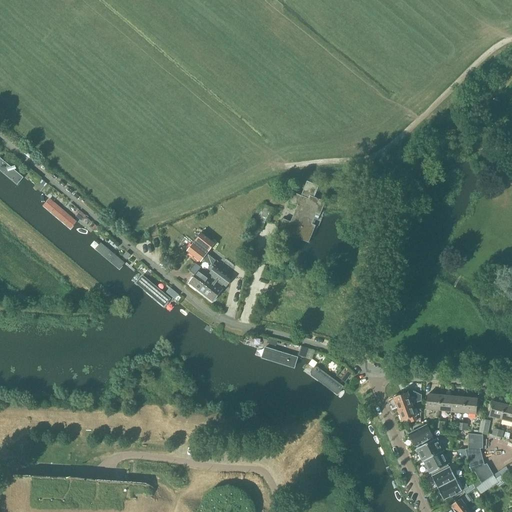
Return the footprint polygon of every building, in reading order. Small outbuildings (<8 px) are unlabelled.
[(0,159),(0,172),(17,187),(23,179),(1,159),(0,159)] [(41,179),(37,184),(43,189),(47,184),(41,179)] [(279,231),(309,243),(316,226),(312,224),(316,213),(320,215),(325,202),(314,197),(319,186),(307,181),(301,196),(294,193),(290,203),(297,206),(291,222),(283,219),(279,231)] [(43,208),(72,233),(78,224),(50,200),(43,208)] [(87,217),(80,211),(76,216),(82,222),(87,217)] [(194,242),(208,253),(215,244),(201,233),(194,242)] [(212,266),(215,261),(207,254),(208,253),(194,242),(187,251),(201,262),(203,259),(211,265),(212,266)] [(95,250),(121,272),(127,264),(101,244),(95,250)] [(202,293),(212,281),(207,277),(199,271),(201,268),(196,264),(190,271),(195,275),(189,283),(201,293),(202,293)] [(212,281),(202,293),(213,302),(223,289),(221,288),(223,285),(226,287),(232,280),(215,267),(207,277),(212,281)] [(137,286),(162,305),(168,299),(144,279),(137,286)] [(178,294),(170,288),(167,291),(175,297),(178,294)] [(314,351),(301,347),(299,355),(311,359),(314,351)] [(298,358),(265,348),(262,359),(294,369),(298,358)] [(302,369),(337,396),(343,387),(309,360),(302,369)] [(349,376),(346,373),(341,380),(344,382),(349,376)] [(407,393),(394,398),(398,409),(413,404),(421,401),(422,395),(409,389),(407,393)] [(427,410),(438,411),(440,395),(428,394),(427,410)] [(438,411),(450,412),(451,396),(440,395),(438,411)] [(450,412),(464,413),(465,398),(451,396),(450,412)] [(464,413),(476,414),(478,399),(465,398),(464,413)] [(489,417),(500,420),(504,405),(493,402),(489,417)] [(413,404),(398,409),(402,421),(410,418),(411,423),(417,420),(416,416),(417,416),(413,404)] [(500,420),(511,422),(511,406),(504,405),(500,420)] [(479,432),(488,434),(490,421),(482,419),(479,432)] [(430,424),(409,434),(415,446),(425,442),(426,444),(438,438),(438,429),(434,428),(430,424)] [(483,435),(468,434),(468,449),(484,448),(483,435)] [(425,442),(416,446),(417,449),(416,449),(423,462),(424,461),(437,455),(442,452),(443,452),(437,439),(426,445),(426,444),(425,442)] [(482,454),(480,449),(465,449),(468,458),(482,454)] [(437,455),(424,461),(430,474),(431,473),(432,476),(432,477),(444,471),(442,468),(443,467),(446,466),(449,465),(442,452),(437,455)] [(482,454),(468,458),(469,464),(483,460),(482,454)] [(485,464),(483,460),(469,464),(471,471),(485,464)] [(487,464),(485,464),(474,471),(482,484),(494,475),(487,464)] [(444,471),(432,477),(438,489),(451,482),(456,479),(450,467),(447,468),(446,466),(443,467),(442,468),(444,471)] [(167,511),(174,501),(157,485),(127,483),(13,475),(11,471),(5,471),(3,473),(3,510),(3,511),(167,511)] [(444,501),(455,495),(455,497),(461,494),(460,492),(462,491),(467,488),(461,477),(456,479),(451,482),(438,489),(444,501)] [(269,505),(254,504),(249,495),(243,489),(234,487),(228,486),(179,501),(177,511),(275,511),(269,505)] [(470,511),(461,498),(450,506),(453,509),(455,511),(470,511)]
